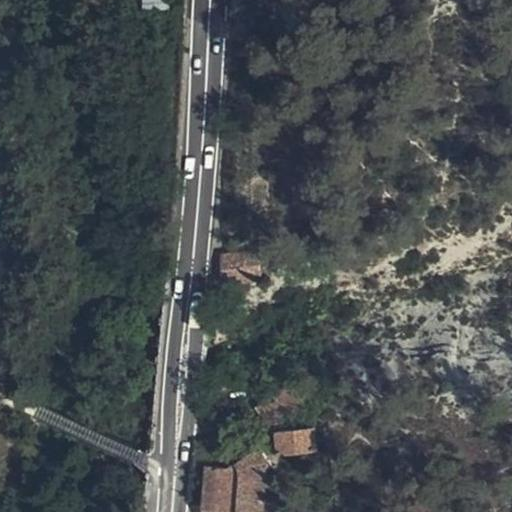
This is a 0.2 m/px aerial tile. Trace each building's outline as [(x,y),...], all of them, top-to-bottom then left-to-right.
[(228,269),(264,267),(262,241),(227,243),(228,269)] [(286,380),(255,405),(271,428),(303,402),(286,380)] [(306,428),(280,432),(282,451),(308,448),(306,428)] [(255,463),(262,461),(251,442),(227,461),(227,486),(254,488),(255,463)] [(205,459),(203,484),(227,486),(227,461),(205,459)] [(227,486),(203,484),(202,503),(265,510),(266,502),(253,499),(254,488),(227,486)]
